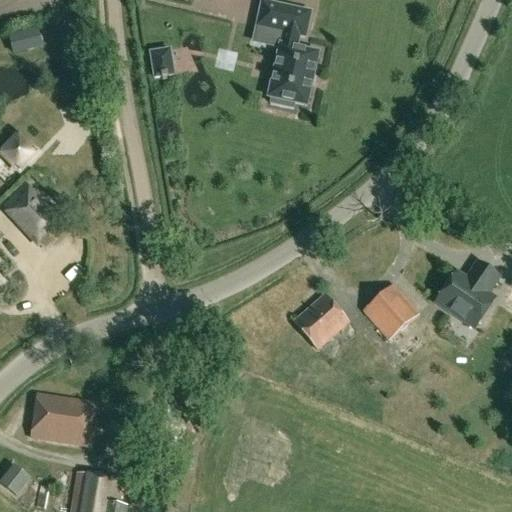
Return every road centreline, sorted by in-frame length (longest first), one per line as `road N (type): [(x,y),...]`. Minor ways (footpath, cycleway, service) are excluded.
road 1 (unclassified): [(0,389),(59,343),(215,296),(384,183),(427,135),(493,0)]
road 2 (track): [(114,0),(126,112),(167,309)]
